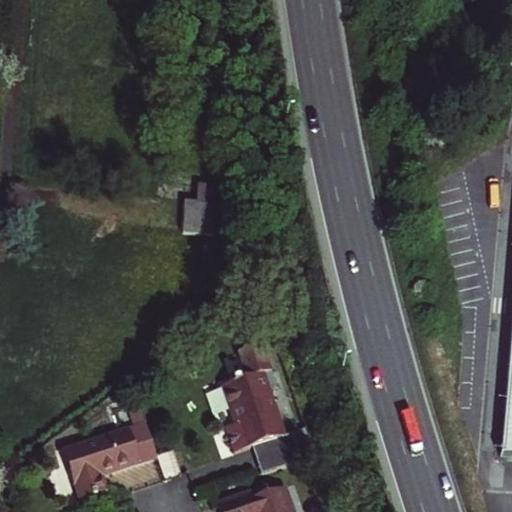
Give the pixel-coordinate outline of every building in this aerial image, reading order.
[(183,203),(182,234),(210,235),(211,203),(183,203)] [(511,289),(496,458),(511,459),(511,289)] [(280,436),(258,375),(266,372),(256,346),(232,355),(241,381),(234,384),(233,381),(226,384),(227,386),(215,391),(224,414),(227,413),(232,427),(220,431),(229,456),(247,450),(250,448),(248,444),(260,440),(262,444),(272,471),(312,456),(302,429),(280,436)] [(150,460),(139,428),(57,458),(75,507),(103,497),(97,481),(151,461),(150,460)] [(260,440),(248,444),(250,448),(247,450),(256,476),(272,471),(262,444),(260,440)] [(150,460),(151,461),(159,485),(175,479),(166,454),(150,460)] [(286,511),(279,491),(243,504),(241,498),(213,509),(213,511),(286,511)]
